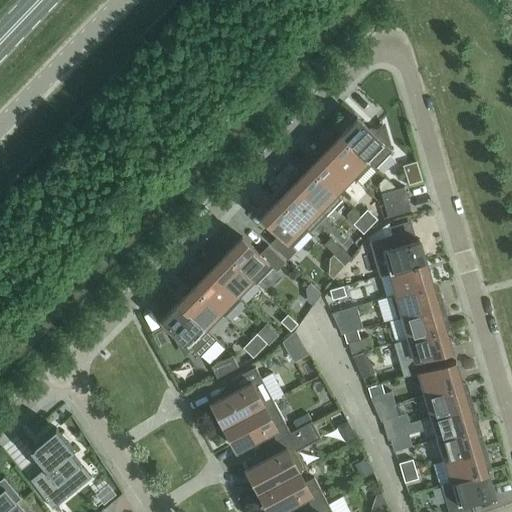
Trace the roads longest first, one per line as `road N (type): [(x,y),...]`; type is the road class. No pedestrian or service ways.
road 1 (residential): [(60,375),(371,54),(398,48),(511,431)]
road 2 (unclassified): [(0,128),(123,0)]
road 3 (residential): [(60,375),(150,511)]
